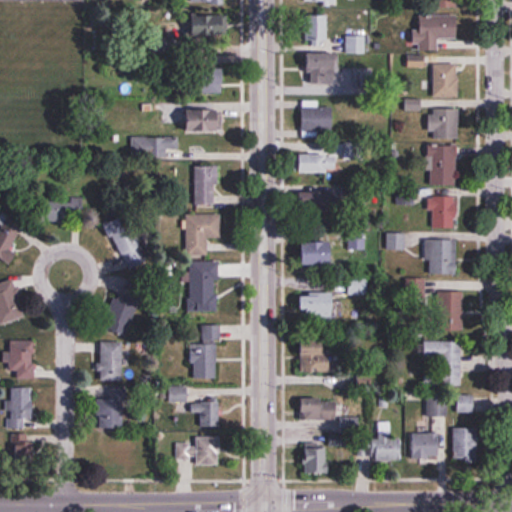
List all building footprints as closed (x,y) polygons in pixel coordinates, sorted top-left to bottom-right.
[(232,36),(232,12),(190,12),(190,36),(232,36)] [(328,41),(328,14),(308,14),(308,41),(328,41)] [(423,16),(423,48),(441,48),(441,39),(459,39),(459,16),(423,16)] [(365,53),(365,34),(347,34),(347,53),(365,53)] [(340,54),(311,54),(311,68),(340,68),(340,54)] [(459,96),(459,61),(433,61),(433,96),(459,96)] [(223,92),(223,69),(189,69),(189,92),(223,92)] [(302,131),(335,131),(335,106),(319,106),(319,101),(302,101),(302,131)] [(459,138),(459,108),(429,108),(429,138),(459,138)] [(223,110),(189,110),(189,131),(223,131),(223,110)] [(132,158),(167,158),(167,148),(179,148),(179,135),(132,135),(132,158)] [(365,142),(344,142),(344,159),(365,159),(365,142)] [(429,184),(457,184),(457,144),(429,144),(429,184)] [(302,172),(337,172),(337,153),(302,153),(302,172)] [(195,204),(219,204),(219,165),(195,165),(195,204)] [(341,213),(341,193),(300,193),(300,213),(341,213)] [(431,228),(456,228),(456,196),(431,196),(431,228)] [(222,238),(222,214),(187,214),(186,255),(208,255),(208,237),(222,238)] [(126,270),(147,263),(130,215),(109,222),(126,270)] [(0,231),(0,258),(11,266),(19,254),(11,249),(25,226),(10,216),(0,231)] [(348,249),(364,250),(365,232),(349,232),(348,249)] [(458,240),(425,240),(425,275),(458,275),(458,240)] [(302,242),(302,264),(334,264),(334,242),(302,242)] [(189,262),(189,312),(219,312),(219,262),(189,262)] [(368,295),(368,277),(349,277),(349,295),(368,295)] [(17,280),(0,284),(0,322),(0,323),(27,316),(17,280)] [(124,335),(141,297),(121,288),(105,326),(124,335)] [(335,313),(334,292),(302,293),(303,314),(335,313)] [(464,292),(434,292),(433,322),(463,323),(464,292)] [(220,325),(201,325),(201,343),(193,343),(193,378),(220,379),(220,325)] [(327,357),(327,340),(302,340),(302,357),(327,357)] [(424,386),(462,386),(462,340),(424,340),(424,360),(439,360),(439,368),(424,367),(424,386)] [(100,342),(100,381),(124,381),(124,342),(100,342)] [(35,348),(14,348),(14,380),(35,380),(35,348)] [(127,388),(106,388),(106,398),(101,398),(101,426),(127,426),(127,388)] [(14,390),(14,400),(7,400),(7,428),(25,428),(25,419),(34,419),(35,391),(14,390)] [(458,412),(474,412),(474,394),(458,394),(458,412)] [(428,433),(412,433),(412,459),(445,459),(445,396),(427,396),(428,433)] [(338,400),(296,400),(296,419),(338,419),(338,400)] [(222,426),(222,401),(195,401),(195,426),(222,426)] [(346,445),(346,432),(360,431),(359,417),(341,418),(342,435),(338,435),(339,445),(346,445)] [(403,438),(391,438),(391,422),(376,422),(376,460),(403,460),(403,438)] [(478,427),(454,427),(454,460),(478,460),(478,427)] [(102,433),(102,465),(130,465),(130,433),(102,433)] [(16,435),(16,465),(35,465),(35,435),(16,435)] [(178,460),(221,460),(221,436),(178,436),(178,460)] [(330,474),(330,446),(305,446),(305,474),(330,474)]
